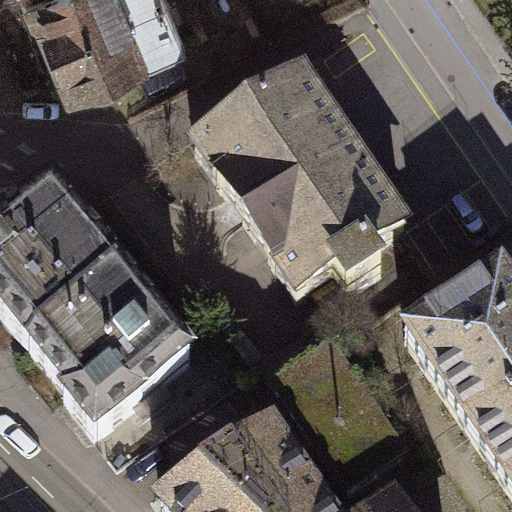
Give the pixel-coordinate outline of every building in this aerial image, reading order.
[(170,0),(41,0),(25,7),(31,20),(42,16),(74,95),(190,48),(170,0)] [(302,84),(193,159),(296,305),(332,281),(346,301),(380,277),(367,259),(405,232),(302,84)] [(121,282),(53,197),(0,238),(0,317),(29,354),(121,282)] [(402,344),(470,442),(511,412),(511,293),(500,276),(402,344)] [(190,369),(121,282),(29,354),(66,402),(62,405),(93,445),(190,369)] [(280,390),(319,446),(373,409),(334,353),(280,390)] [(373,409),(319,446),(353,495),(407,458),(373,409)] [(511,412),(470,442),(511,501),(511,412)] [(163,511),(321,511),(267,436),(163,511)]
